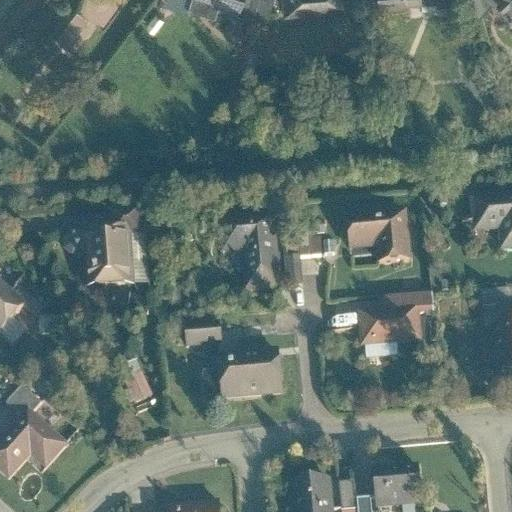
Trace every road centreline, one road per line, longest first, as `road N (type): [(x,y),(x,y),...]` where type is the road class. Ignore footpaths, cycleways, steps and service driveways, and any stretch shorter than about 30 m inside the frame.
road 1 (residential): [(243,451),(142,468),(88,511)]
road 2 (residential): [(482,429),(315,441)]
road 3 (residential): [(303,321),(315,441)]
